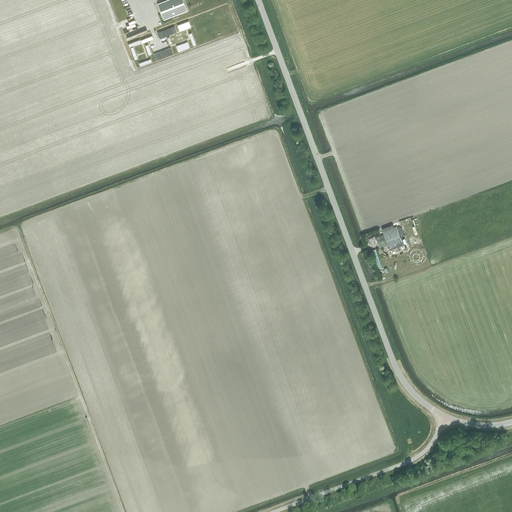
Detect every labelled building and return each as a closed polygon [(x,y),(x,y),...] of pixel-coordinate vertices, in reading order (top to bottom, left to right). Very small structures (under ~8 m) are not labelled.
[(152,17),(171,9),(167,0),(147,0),(141,3),(145,12),(149,10),(152,17)] [(192,20),(180,24),(183,30),(194,26),(192,20)] [(176,26),(159,32),(161,38),(178,32),(176,26)] [(187,42),(175,46),(178,52),(189,47),(187,42)] [(171,48),(154,54),(156,60),(173,54),(171,48)] [(397,226),(383,231),(390,251),(404,245),(401,237),(404,236),(401,228),(398,229),(397,226)]
